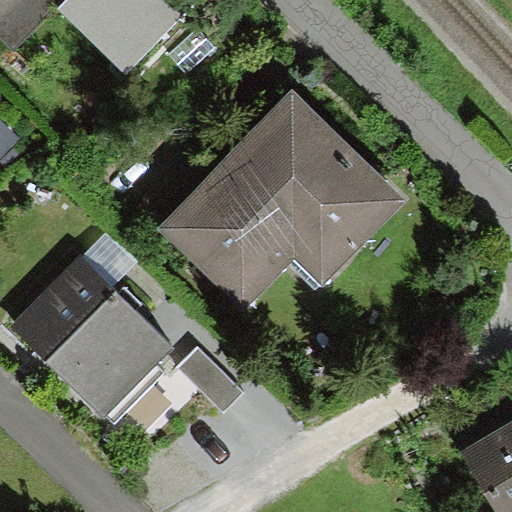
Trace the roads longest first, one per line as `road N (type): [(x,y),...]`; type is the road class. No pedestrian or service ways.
road 1 (residential): [(219,511),(511,338)]
road 2 (residential): [(294,0),(511,206)]
